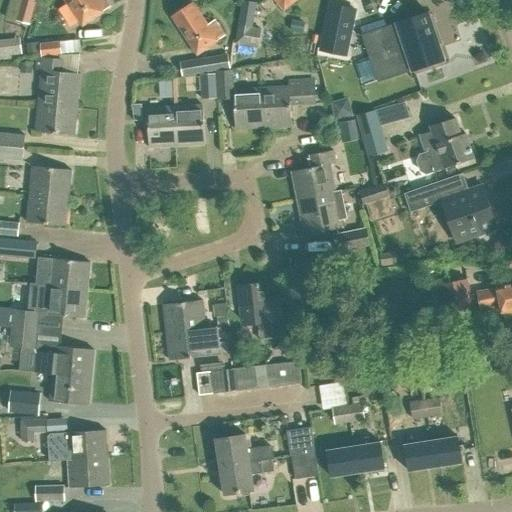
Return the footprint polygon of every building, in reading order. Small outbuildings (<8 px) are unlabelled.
[(21,0),(16,20),(30,24),(36,0),(21,0)] [(65,0),(82,26),(110,8),(104,0),(65,0)] [(242,0),(235,44),(259,49),(263,29),(253,27),(257,3),(242,0)] [(297,0),(276,0),(285,11),(297,0)] [(338,0),(329,0),(324,28),(319,51),(348,57),(352,34),(359,4),(338,0)] [(192,3),(172,17),(197,55),(218,41),(225,37),(215,21),(207,26),(192,3)] [(445,60),(429,12),(396,23),(397,24),(363,36),(378,82),(412,71),(445,60)] [(26,43),(28,56),(41,55),(39,42),(26,43)] [(60,42),(40,43),(42,57),(61,55),(60,42)] [(220,55),(180,61),(182,76),(231,69),(228,54),(220,55)] [(80,74),(64,73),(65,59),(37,56),(35,70),(41,71),(38,104),(75,108),(77,89),(79,89),(80,74)] [(21,63),(21,73),(32,74),(33,64),(21,63)] [(232,71),(218,72),(219,100),(234,99),(234,98),(234,90),(233,71),(232,71)] [(215,74),(201,75),(202,100),(217,99),(215,74)] [(289,87),(262,89),(264,128),(292,127),(291,105),(314,104),(313,81),(289,81),(289,87)] [(262,89),(234,90),(234,99),(236,129),(264,128),(262,89)] [(75,135),(76,120),(74,120),(75,108),(38,104),(35,132),(75,135)] [(175,107),(177,147),(206,145),(203,106),(175,107)] [(177,147),(175,107),(147,109),(149,149),(177,147)] [(356,116),(367,156),(388,151),(377,110),(356,116)] [(145,118),(132,118),(134,142),(146,141),(145,118)] [(432,132),(419,136),(424,152),(419,154),(416,160),(421,173),(426,175),(474,159),(465,133),(461,135),(456,118),(430,127),(432,132)] [(355,119),(342,122),(347,142),(360,139),(355,119)] [(0,145),(24,148),(25,134),(0,131),(0,145)] [(24,148),(0,145),(0,158),(22,161),(24,148)] [(309,169),(292,172),(297,200),(336,192),(330,165),(336,164),(334,152),(333,150),(309,155),(309,157),(312,168),(309,169)] [(511,160),(484,170),(490,186),(511,178),(511,160)] [(32,167),(29,195),(69,200),(72,171),(32,167)] [(6,189),(26,190),(26,172),(6,171),(6,189)] [(386,183),(360,191),(364,204),(390,196),(386,183)] [(483,187),(468,192),(441,203),(456,244),(479,236),(480,240),(496,235),(495,230),(498,229),(483,187)] [(411,214),(432,206),(425,188),(404,195),(411,214)] [(336,192),(297,200),(303,227),(304,236),(343,228),(341,220),(348,219),(342,190),(336,192)] [(69,200),(29,195),(27,223),(67,227),(69,200)] [(0,221),(0,234),(19,236),(20,223),(0,221)] [(337,238),(340,253),(369,247),(366,232),(337,238)] [(0,238),(0,255),(36,259),(38,242),(0,238)] [(392,255),(380,256),(382,266),(394,264),(392,255)] [(4,259),(3,271),(36,272),(36,260),(4,259)] [(36,284),(36,287),(48,288),(87,292),(90,264),(51,260),(38,259),(36,284)] [(311,259),(293,261),(295,277),(323,274),(322,262),(311,263),(311,259)] [(440,284),(446,317),(474,312),(467,279),(440,284)] [(193,298),(207,296),(206,283),(191,284),(193,298)] [(269,298),(267,283),(238,286),(243,325),(258,323),(259,339),(286,336),(284,319),(282,297),(269,298)] [(511,283),(497,287),(497,288),(478,292),(482,310),(501,306),(503,314),(511,312),(511,283)] [(30,286),(28,311),(40,312),(39,316),(45,316),(84,320),(87,292),(48,288),(36,287),(30,286)] [(300,315),(324,313),(323,299),(299,301),(300,315)] [(164,304),(167,332),(206,327),(203,300),(164,304)] [(14,309),(10,346),(22,347),(36,348),(39,316),(40,312),(28,311),(14,309)] [(217,316),(218,325),(229,324),(228,315),(217,316)] [(206,327),(167,332),(170,359),(209,355),(208,340),(218,339),(217,334),(230,333),(230,325),(206,327)] [(22,347),(19,371),(34,373),(51,375),(90,379),(93,352),(54,348),(53,354),(36,352),(36,348),(22,347)] [(468,359),(470,371),(491,368),(489,355),(468,359)] [(300,362),(288,363),(291,385),(303,383),(300,362)] [(288,363),(277,364),(280,386),(291,385),(288,363)] [(277,364),(267,365),(269,387),(280,386),(277,364)] [(259,388),(269,387),(267,365),(256,367),(259,388)] [(247,390),(259,388),(256,367),(244,368),(247,390)] [(244,368),(234,369),(237,391),(247,390),(244,368)] [(226,392),(237,391),(234,369),(223,370),(226,392)] [(223,370),(211,371),(214,393),(226,392),(223,370)] [(214,393),(211,371),(197,373),(199,395),(214,393)] [(51,375),(48,402),(87,406),(90,379),(51,375)] [(11,390),(9,412),(39,415),(41,394),(11,390)] [(439,396),(410,401),(413,419),(442,414),(439,396)] [(385,399),(390,428),(405,426),(400,397),(385,399)] [(362,403),(332,408),(335,425),(365,420),(362,403)] [(45,418),(21,420),(22,441),(35,441),(35,432),(46,432),(45,418)] [(288,432),(292,456),(316,452),(313,428),(288,432)] [(105,430),(66,432),(50,433),(48,436),(49,462),(68,460),(107,458),(105,430)] [(431,440),(435,466),(462,463),(458,436),(431,440)] [(215,442),(220,468),(273,460),(271,447),(248,450),(246,437),(215,442)] [(435,466),(431,440),(405,444),(409,470),(435,466)] [(380,442),(354,446),(358,473),(384,469),(380,442)] [(358,473),(354,446),(328,450),(332,477),(358,473)] [(296,480),(320,476),(316,452),(292,456),(296,480)] [(107,458),(68,460),(69,488),(108,485),(107,458)] [(273,460),(220,468),(224,496),(255,491),(252,474),(274,470),(273,460)] [(64,485),(36,485),(36,501),(65,500),(64,485)] [(42,511),(42,502),(14,504),(14,511),(42,511)]
